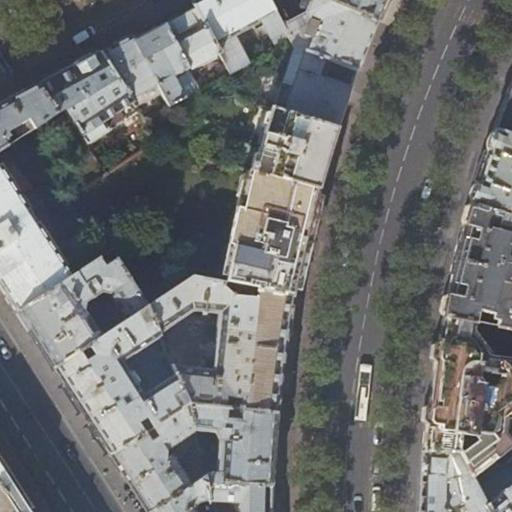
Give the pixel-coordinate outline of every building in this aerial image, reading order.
[(198,0),(192,3),(195,8),(219,52),(230,72),(249,62),(234,35),(261,20),(270,37),(271,37),(276,47),(290,40),(282,25),(268,0),(198,0)] [(328,2),(327,0),(309,0),(305,12),(282,25),(290,40),(293,46),(304,50),(357,71),(376,22),(328,2)] [(327,0),(328,2),(376,22),(383,5),(385,0),(327,0)] [(179,16),(164,25),(187,68),(188,69),(219,52),(195,8),(179,16)] [(149,33),(133,41),(157,84),(168,106),(182,98),(171,77),(187,68),(164,25),(149,33)] [(115,44),(100,53),(130,99),(157,84),(133,41),(130,36),(115,44)] [(336,129),(357,71),(304,50),(291,87),(280,83),(271,110),(336,129)] [(78,64),(37,86),(57,114),(66,109),(90,147),(106,138),(103,134),(108,131),(103,122),(133,104),(130,99),(100,53),(78,64)] [(57,114),(37,86),(15,98),(0,106),(0,151),(8,147),(4,142),(11,137),(9,134),(15,130),(20,138),(57,114)] [(511,88),(511,90),(507,99),(494,130),(511,137),(511,88)] [(316,191),(336,129),(271,110),(269,110),(252,172),(316,191)] [(511,137),(494,130),(469,204),(511,217),(511,137)] [(0,167),(0,284),(18,312),(71,277),(0,167)] [(292,296),(316,191),(252,172),(248,171),(246,177),(249,178),(244,199),(238,198),(227,246),(233,247),(224,284),(292,296)] [(511,217),(469,204),(441,317),(476,323),(478,311),(492,313),(491,319),(497,320),(496,327),(511,330),(511,217)] [(104,266),(98,259),(71,277),(18,312),(54,368),(102,337),(85,310),(86,303),(101,293),(108,294),(126,321),(146,308),(115,259),(104,266)] [(276,413),(292,296),(224,284),(191,278),(146,308),(158,335),(192,311),(217,314),(215,344),(209,344),(205,347),(204,356),(207,360),(213,361),(212,371),(171,367),(174,375),(188,405),(223,408),(232,409),(276,413)] [(158,335),(146,308),(126,321),(102,337),(54,368),(61,379),(110,454),(188,405),(174,375),(142,396),(136,386),(138,386),(138,382),(132,372),(128,371),(127,372),(121,362),(158,336),(158,335)] [(476,323),(441,317),(437,345),(428,395),(427,408),(423,451),(458,453),(460,442),(466,438),(472,438),(476,442),(459,455),(476,487),(501,468),(511,459),(511,442),(504,432),(505,421),(511,415),(511,357),(511,358),(494,356),(487,348),(492,326),(476,323)] [(167,450),(194,432),(188,405),(110,454),(147,511),(149,511),(204,478),(203,474),(197,446),(189,452),(192,457),(185,461),(178,450),(170,454),(167,450)] [(222,421),(223,408),(188,405),(194,432),(197,446),(205,446),(206,434),(214,435),(217,441),(215,474),(203,474),(204,478),(205,484),(270,486),(276,413),(232,409),(231,422),(222,421)] [(459,455),(458,453),(423,451),(421,496),(420,511),(489,511),(476,487),(459,455)] [(0,511),(28,511),(0,468),(0,511)] [(511,511),(511,481),(501,468),(476,487),(489,511),(511,511)] [(209,502),(205,484),(204,478),(149,511),(194,511),(192,508),(197,505),(209,502)] [(269,511),(270,486),(205,484),(209,502),(211,511),(269,511)]
